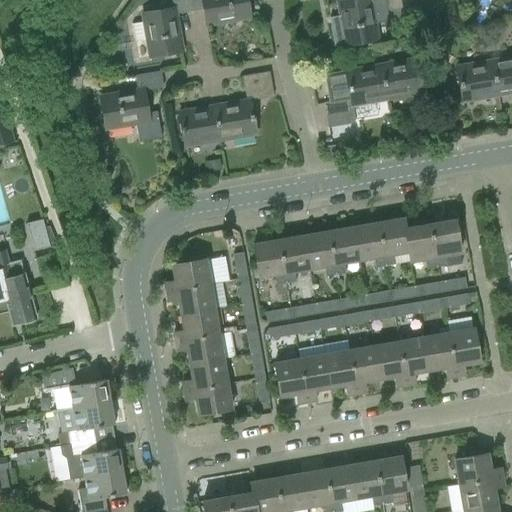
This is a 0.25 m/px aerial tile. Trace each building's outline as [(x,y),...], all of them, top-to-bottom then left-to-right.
[(189,12),(187,0),(172,0),(174,9),(143,14),(144,22),(131,24),(134,42),(147,40),(150,57),(181,52),(175,14),(189,12)] [(187,0),(189,12),(203,10),(206,25),(250,18),(247,0),(187,0)] [(384,0),(354,0),(337,3),(339,17),(328,19),(333,48),(376,40),(374,25),(388,22),(386,11),(384,0)] [(384,0),(386,11),(402,9),(400,0),(384,0)] [(511,58),(491,62),(498,95),(511,92),(511,58)] [(416,60),(381,66),(386,100),(422,94),(416,60)] [(498,95),(491,62),(456,69),(462,102),(498,95)] [(345,73),(325,76),(330,102),(323,104),(325,116),(352,111),(351,106),(386,100),(381,66),(345,72),(345,73)] [(137,91),(99,98),(105,129),(135,124),(139,143),(160,139),(156,113),(147,114),(143,91),(162,88),(159,72),(134,77),(137,91)] [(241,77),(244,90),(270,85),(268,72),(241,77)] [(272,97),(270,85),(244,90),(246,102),(222,106),(214,107),(219,141),(255,135),(249,101),(272,97)] [(0,91),(0,145),(14,142),(0,91)] [(219,141),(214,107),(178,114),(184,147),(219,141)] [(325,116),(327,129),(354,124),(352,111),(325,116)] [(342,144),(325,147),(327,159),(344,155),(342,144)] [(218,160),(204,162),(205,173),(219,170),(218,160)] [(402,219),(377,223),(385,266),(394,265),(392,255),(408,252),(404,229),(402,219)] [(25,224),(33,251),(49,247),(42,220),(25,224)] [(454,221),(429,225),(436,267),(445,266),(443,256),(459,253),(454,221)] [(377,223),(352,228),(358,261),(373,258),(375,268),(385,266),(377,223)] [(429,225),(404,229),(408,252),(410,262),(424,259),(426,269),(436,267),(429,225)] [(352,228),(327,232),(335,275),(344,273),(342,263),(358,261),(352,228)] [(327,232),(303,236),(308,269),(323,267),(325,277),(335,275),(327,232)] [(303,236),(278,241),(285,284),(294,282),(292,272),(308,269),(303,236)] [(285,284),(278,241),(252,245),(258,278),(274,275),(276,285),(285,284)] [(0,313),(8,312),(11,325),(22,322),(25,325),(31,323),(32,320),(35,319),(23,274),(20,261),(8,264),(6,256),(4,250),(0,251),(0,313)] [(232,255),(236,276),(246,274),(242,253),(232,255)] [(174,281),(164,283),(166,292),(203,286),(208,285),(228,281),(224,258),(204,262),(204,259),(171,265),(174,281)] [(464,278),(439,283),(441,293),(466,288),(464,278)] [(237,284),(240,305),(252,303),(248,282),(237,284)] [(441,293),(439,283),(423,285),(425,295),(441,293)] [(177,300),(180,315),(213,309),(208,285),(166,292),(167,302),(177,300)] [(411,287),(392,290),(394,301),(409,298),(413,297),(416,297),(414,286),(411,287)] [(386,291),(365,295),(366,305),(388,302),(386,291)] [(446,298),(448,308),(468,304),(467,294),(446,298)] [(365,295),(342,299),(344,309),(366,305),(365,295)] [(437,299),(416,303),(418,313),(439,309),(437,299)] [(336,300),(312,304),(314,314),(338,310),(336,300)] [(252,303),(240,305),(243,325),(255,323),(252,303)] [(416,303),(394,307),(396,317),(418,313),(416,303)] [(312,304),(292,307),(294,318),(314,314),(312,304)] [(286,308),(265,312),(267,322),(288,319),(286,308)] [(389,308),(367,312),(368,322),(391,318),(389,308)] [(173,332),(174,342),(217,334),(213,309),(180,315),(183,330),(173,332)] [(367,312),(345,315),(347,325),(368,322),(367,312)] [(339,316),(317,320),(319,330),(341,326),(339,316)] [(319,330),(317,320),(298,323),(300,333),(319,330)] [(287,326),(267,329),(269,340),(289,337),(287,326)] [(439,335),(423,337),(428,371),(444,368),(446,378),(455,376),(447,333),(447,328),(438,330),(439,335)] [(473,329),(447,333),(455,376),(464,375),(462,365),(479,362),(473,329)] [(245,333),(249,354),(260,352),(257,332),(245,333)] [(186,350),(189,365),(222,359),(217,334),(174,342),(176,351),(186,350)] [(423,337),(398,342),(405,385),(415,384),(413,373),(428,371),(423,337)] [(398,342),(373,346),(379,379),(394,377),(396,387),(405,385),(398,342)] [(373,346),(348,351),(356,394),(365,392),(363,382),(379,379),(373,346)] [(348,351),(323,355),(329,388),(344,386),(346,396),(356,394),(348,351)] [(260,352),(249,354),(252,374),(264,373),(260,352)] [(323,355),(298,359),(306,402),(315,401),(313,391),(329,388),(323,355)] [(182,382),(183,391),(226,384),(222,359),(189,365),(192,380),(182,382)] [(306,402),(298,359),(273,364),(279,397),(295,394),(296,404),(306,402)] [(68,386),(72,409),(109,402),(108,394),(110,393),(108,381),(106,382),(106,380),(68,386)] [(255,384),(258,405),(269,403),(265,383),(255,384)] [(226,384),(183,391),(185,401),(195,399),(198,415),(230,409),(226,384)] [(67,432),(69,444),(94,440),(92,428),(113,425),(113,422),(115,422),(113,410),(111,411),(109,402),(72,409),(76,431),(67,432)] [(67,432),(57,434),(59,446),(69,444),(67,432)] [(70,480),(84,477),(121,471),(120,463),(122,462),(120,450),(118,451),(117,449),(96,452),(94,440),(69,444),(59,446),(60,455),(66,459),(70,480)] [(453,459),(458,485),(501,477),(499,468),(489,470),(486,454),(453,459)] [(399,457),(374,461),(381,504),(391,502),(389,492),(403,490),(405,489),(399,457)] [(374,461),(349,466),(355,498),(370,495),(371,505),(381,504),(374,461)] [(349,466),(324,470),(331,511),(334,511),(341,511),(339,501),(355,498),(349,466)] [(419,467),(407,469),(410,484),(422,482),(419,467)] [(331,511),(324,470),(299,474),(305,507),(320,504),(321,511),(331,511)] [(86,488),(77,490),(80,511),(106,511),(104,497),(125,494),(125,491),(127,491),(125,479),(123,480),(121,471),(84,477),(86,488)] [(299,474),(274,479),(280,511),(290,511),(290,509),(305,507),(299,474)] [(458,485),(462,510),(495,504),(493,488),(503,486),(501,477),(458,485)] [(249,483),(251,493),(253,511),(280,511),(274,479),(249,483)] [(462,510),(458,485),(445,487),(449,511),(462,510)] [(406,504),(403,490),(389,492),(391,502),(391,506),(406,504)] [(253,511),(251,493),(227,497),(229,511),(253,511)] [(355,498),(357,511),(361,511),(372,510),(371,505),(370,495),(355,498)] [(424,495),(412,497),(413,499),(414,511),(426,511),(424,497),(424,495)] [(229,511),(227,497),(201,501),(203,511),(229,511)] [(357,511),(355,498),(339,501),(341,511),(357,511)]
